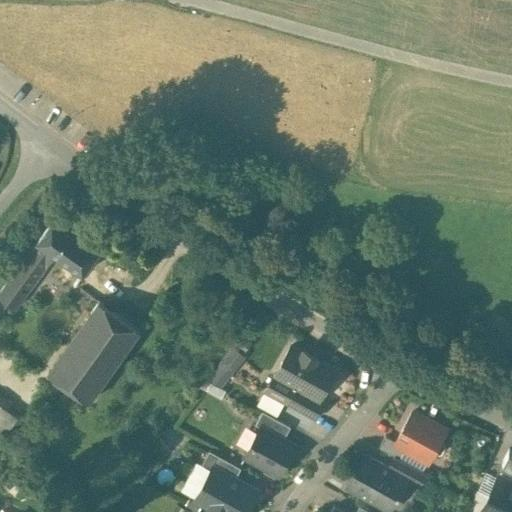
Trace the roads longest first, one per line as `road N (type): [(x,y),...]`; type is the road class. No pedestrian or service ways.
road 1 (residential): [(52,137),(233,276),(386,366)]
road 2 (residential): [(386,366),(287,511)]
road 3 (residential): [(386,366),(511,429)]
